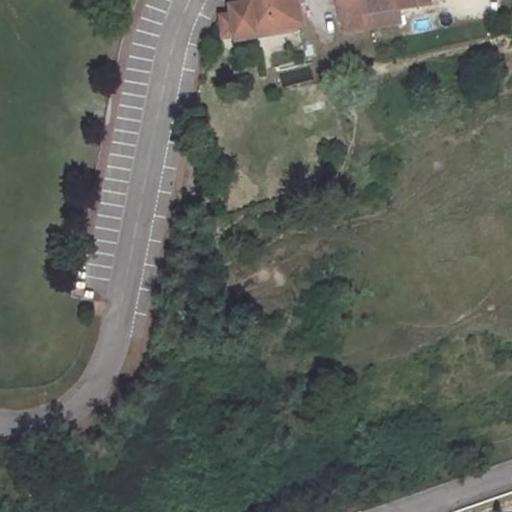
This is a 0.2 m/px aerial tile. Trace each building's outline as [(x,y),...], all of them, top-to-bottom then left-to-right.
[(238,0),(233,9),(234,22),(225,23),(224,43),(301,28),(294,0),(238,0)] [(375,29),(369,0),(365,0),(337,6),(343,35),(375,29)] [(417,11),(415,0),(369,0),(375,29),(401,24),(401,14),(417,11)] [(431,0),(415,0),(417,11),(432,8),(431,0)] [(256,85),(267,83),(264,72),(255,74),(256,85)]
